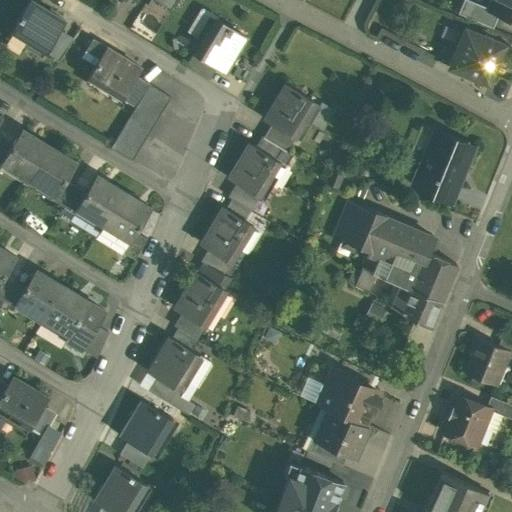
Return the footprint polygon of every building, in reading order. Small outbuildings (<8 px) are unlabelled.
[(65,21),(30,0),(29,0),(10,31),(45,53),(57,34),(65,21)] [(176,0),(157,0),(171,9),(176,0)] [(488,8),(469,0),(462,0),(457,13),(492,28),(498,13),(488,9),(488,8)] [(511,0),(491,0),(488,8),(488,9),(498,13),(511,18),(511,0)] [(247,36),(215,17),(194,52),(213,64),(225,71),(247,36)] [(502,45),(465,29),(450,66),(487,82),(502,45)] [(71,42),(57,34),(45,53),(59,61),(71,42)] [(106,46),(93,38),(86,50),(99,58),(106,46)] [(141,67),(106,46),(99,58),(87,78),(122,99),(133,80),(141,67)] [(213,64),(194,52),(186,65),(205,77),(213,64)] [(147,89),(133,80),(122,99),(135,107),(147,89)] [(315,102),(284,83),(263,118),(276,125),(294,137),(315,102)] [(171,97),(150,84),(147,89),(135,107),(111,147),(132,160),(171,97)] [(415,146),(425,148),(430,125),(420,122),(415,146)] [(294,137),(276,125),(268,139),(286,150),(294,137)] [(48,145),(20,128),(9,145),(0,160),(2,161),(28,178),(48,145)] [(436,132),(414,185),(451,200),(472,147),(436,132)] [(292,155),(262,136),(256,145),(280,160),(286,164),(292,155)] [(0,140),(0,164),(2,161),(0,160),(9,145),(0,140)] [(256,145),(249,141),(227,177),(240,185),(258,196),(280,160),(256,145)] [(75,162),(48,145),(28,178),(54,193),(55,194),(65,179),(75,162)] [(122,191),(95,174),(84,191),(75,206),(76,207),(103,223),(122,191)] [(75,185),(65,179),(55,194),(54,193),(51,199),(62,206),(75,185)] [(84,191),(75,185),(62,206),(73,213),(76,207),(75,206),(84,191)] [(258,196),(240,185),(232,199),(250,210),(258,196)] [(150,208),(122,191),(103,223),(129,239),(130,240),(135,232),(136,231),(150,208)] [(437,235),(348,198),(332,235),(417,270),(424,251),(430,253),(437,235)] [(250,210),(232,199),(225,209),(244,220),(250,210)] [(225,209),(222,207),(201,241),(213,249),(232,260),(253,226),(244,220),(225,209)] [(135,232),(130,240),(129,239),(122,251),(134,259),(147,239),(135,232)] [(15,257),(0,247),(0,280),(5,273),(15,257)] [(232,260),(213,249),(205,263),(223,275),(232,260)] [(430,253),(424,251),(417,270),(409,288),(440,301),(456,264),(430,253)] [(390,264),(381,260),(375,273),(375,274),(384,278),(390,264)] [(408,269),(391,262),(390,264),(384,278),(394,282),(401,285),(408,269)] [(375,273),(362,267),(354,285),(367,293),(375,274),(375,273)] [(62,286),(35,270),(25,286),(16,302),(17,302),(43,318),(62,286)] [(227,290),(196,271),(175,307),(187,314),(206,325),(227,290)] [(15,279),(5,273),(0,280),(0,298),(3,300),(15,279)] [(25,286),(15,279),(3,300),(14,307),(17,302),(16,302),(25,286)] [(401,285),(394,282),(385,303),(399,311),(409,288),(401,285)] [(90,302),(62,286),(43,318),(69,334),(70,335),(90,302)] [(440,301),(409,288),(399,311),(429,327),(440,301)] [(90,302),(70,335),(69,334),(66,340),(82,349),(97,325),(105,311),(90,302)] [(206,325),(187,314),(178,328),(197,339),(206,325)] [(97,325),(82,349),(96,358),(107,331),(97,325)] [(197,339),(178,328),(172,338),(191,349),(197,339)] [(511,338),(502,334),(497,346),(506,350),(506,351),(511,353),(511,338)] [(172,338),(169,335),(148,370),(160,377),(178,389),(199,354),(191,349),(172,338)] [(497,346),(478,339),(464,373),(490,384),(495,370),(498,371),(506,351),(506,350),(497,346)] [(357,381),(331,369),(316,403),(332,411),(364,424),(370,410),(372,411),(379,408),(381,402),(379,397),(376,396),(378,392),(356,383),(357,381)] [(47,397),(12,375),(4,388),(0,395),(0,410),(28,428),(40,409),(47,397)] [(178,389),(160,377),(151,392),(169,403),(178,389)] [(455,395),(441,430),(458,437),(460,442),(466,444),(471,442),(475,444),(482,427),(489,410),(490,408),(486,407),(455,395)] [(511,404),(490,396),(486,407),(490,408),(489,410),(502,415),(511,418),(511,404)] [(173,419),(142,400),(121,435),(132,442),(151,454),(173,419)] [(54,417),(40,409),(28,428),(42,436),(54,417)] [(502,415),(489,410),(482,427),(495,432),(502,415)] [(319,440),(319,441),(335,448),(354,456),(368,426),(364,424),(332,411),(319,440)] [(335,448),(319,441),(319,440),(311,436),(306,449),(330,460),(335,448)] [(151,454),(132,442),(124,456),(143,468),(151,454)] [(343,481),(288,461),(283,473),(288,475),(275,510),(270,508),(268,511),(331,511),(337,498),(336,498),(343,481)] [(129,511),(147,485),(115,465),(94,500),(106,508),(112,511),(129,511)] [(441,471),(422,511),(476,511),(486,491),(441,471)]
